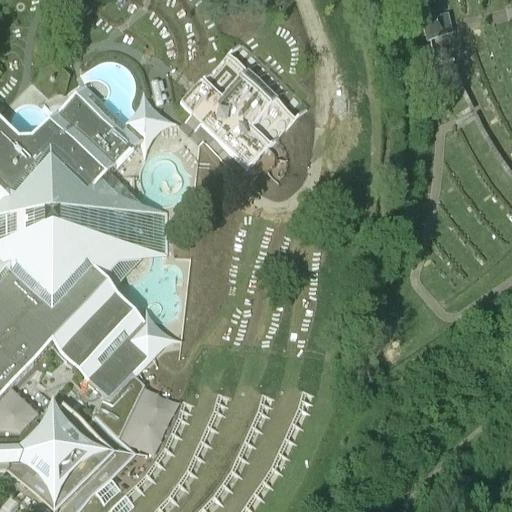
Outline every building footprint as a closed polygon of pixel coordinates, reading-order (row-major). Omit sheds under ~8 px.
[(56,0),(66,11),(77,0),(56,0)] [(449,17),(429,21),(435,56),(456,52),(449,17)] [(239,46),(180,105),(245,169),(303,111),(239,46)] [(36,89),(48,100),(65,97),(71,79),(58,67),(41,73),(36,89)] [(0,191),(10,202),(11,237),(11,275),(0,286),(0,397),(50,346),(105,398),(137,364),(161,339),(106,287),(139,253),(148,252),(146,211),(140,212),(104,178),(137,141),(118,124),(84,91),(30,146),(17,146),(14,142),(0,128),(0,191)] [(130,453),(73,511),(272,511),(296,476),(330,394),(181,387),(177,403),(137,364),(105,398),(90,415),(94,419),(130,453)] [(18,496),(31,508),(35,511),(73,511),(130,453),(94,419),(84,429),(62,408),(28,444),(0,443),(0,467),(6,467),(27,487),(18,496)] [(23,441),(39,422),(25,410),(9,430),(23,441)]
